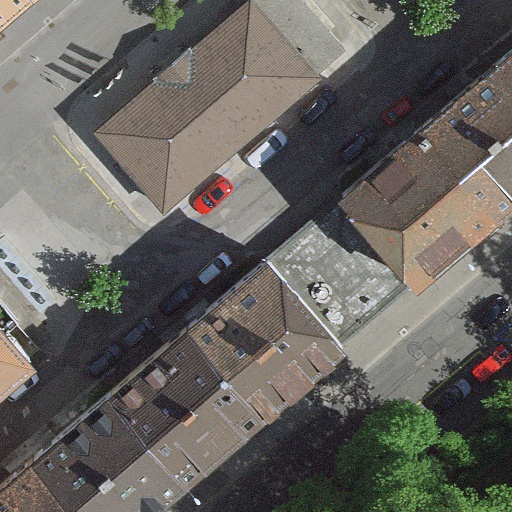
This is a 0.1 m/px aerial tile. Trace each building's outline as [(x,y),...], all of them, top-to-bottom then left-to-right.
[(0,0),(0,18),(21,0),(0,0)] [(313,72),(252,0),(242,0),(171,60),(95,124),(159,201),(313,72)] [(297,0),(252,0),(313,72),(339,50),(297,0)] [(511,48),(502,56),(511,67),(511,48)] [(511,67),(502,56),(448,102),(511,176),(511,67)] [(511,176),(448,102),(395,148),(467,231),(511,192),(511,176)] [(401,287),(467,231),(395,148),(329,204),(401,287)] [(340,339),(401,287),(329,204),(268,256),(340,339)] [(268,256),(186,327),(258,410),(340,339),(268,256)] [(0,319),(0,373),(26,350),(0,319)] [(186,327),(110,391),(182,475),(258,410),(186,327)] [(110,391),(32,458),(77,511),(138,511),(182,475),(110,391)] [(77,511),(32,458),(0,485),(0,511),(77,511)]
